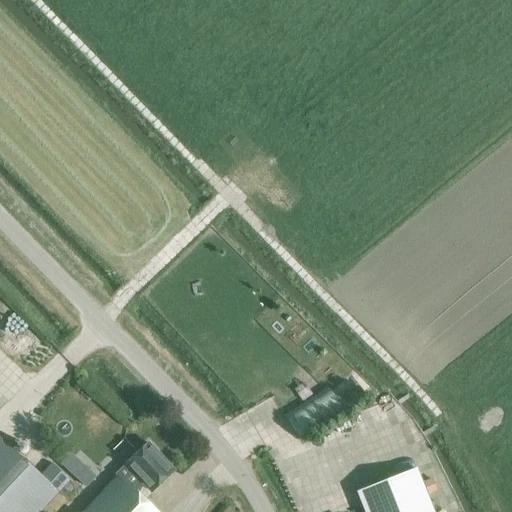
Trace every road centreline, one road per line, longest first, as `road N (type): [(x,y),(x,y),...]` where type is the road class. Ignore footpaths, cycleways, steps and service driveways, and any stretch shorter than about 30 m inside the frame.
road 1 (unclassified): [(263,511),(210,436),(0,222)]
road 2 (track): [(0,422),(229,193)]
road 3 (track): [(229,193),(440,413)]
road 4 (track): [(229,193),(39,0)]
